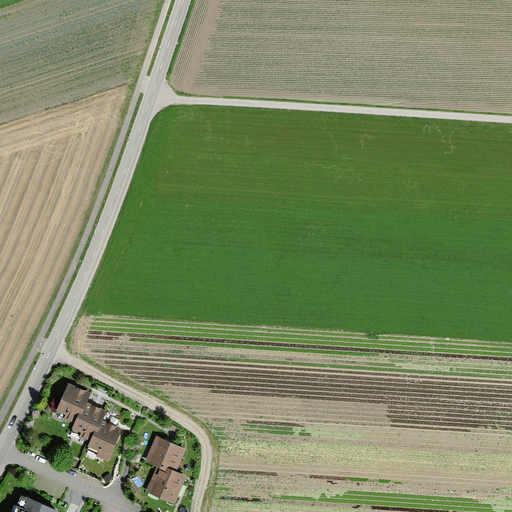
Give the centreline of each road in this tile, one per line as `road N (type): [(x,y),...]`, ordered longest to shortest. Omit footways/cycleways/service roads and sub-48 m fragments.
road 1 (unclassified): [(183,0),(78,291),(1,451)]
road 2 (track): [(511,116),(151,95)]
road 3 (track): [(197,511),(208,458),(201,435),(38,342)]
road 4 (residential): [(1,451),(134,509)]
